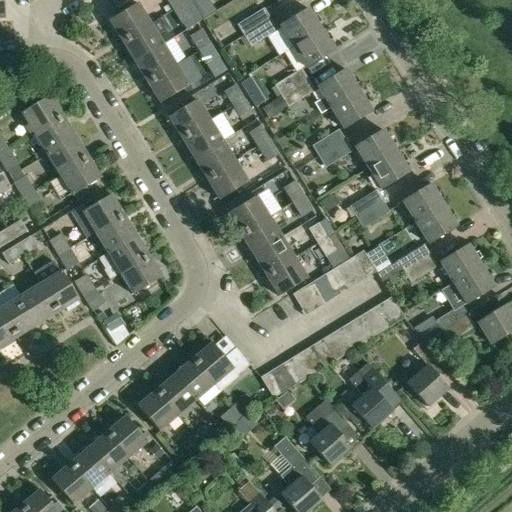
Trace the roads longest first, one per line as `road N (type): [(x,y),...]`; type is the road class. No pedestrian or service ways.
road 1 (residential): [(0,463),(189,301),(199,274),(79,73),(63,58),(0,61)]
road 2 (residential): [(511,225),(371,0)]
road 3 (residential): [(393,511),(511,406)]
